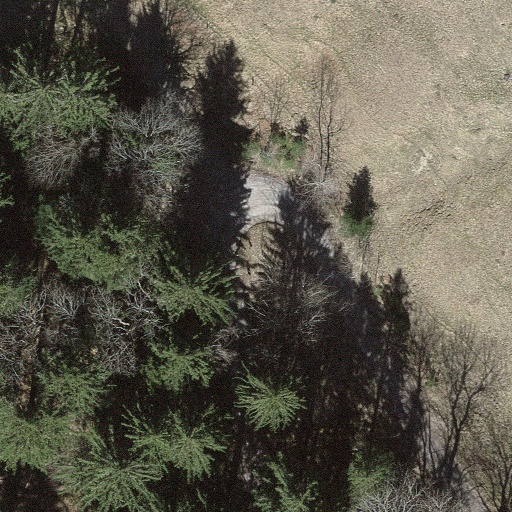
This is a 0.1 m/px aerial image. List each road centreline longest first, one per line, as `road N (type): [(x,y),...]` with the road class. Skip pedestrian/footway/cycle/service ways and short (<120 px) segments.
road 1 (track): [(240,175),(278,201),(453,511)]
road 2 (track): [(236,511),(223,264),(240,175)]
